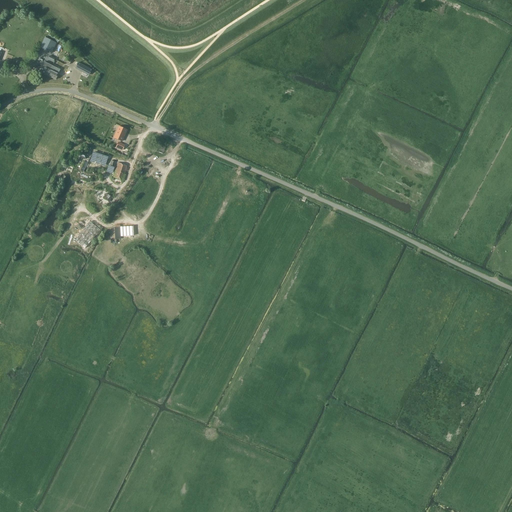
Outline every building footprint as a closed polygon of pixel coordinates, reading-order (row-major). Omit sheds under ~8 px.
[(45,38),(40,47),(51,53),(53,49),(56,43),(45,38)] [(55,80),(58,74),(60,70),(52,66),(45,62),(43,66),(40,72),(55,80)] [(78,63),(75,68),(87,74),(90,69),(83,65),(78,63)] [(118,126),(113,138),(120,141),(125,129),(118,126)] [(133,149),(129,158),(135,160),(136,158),(140,160),(143,154),(133,149)] [(93,151),(89,161),(105,166),(108,157),(93,151)] [(88,161),(90,156),(81,152),(71,175),(70,178),(72,180),(74,181),(77,180),(80,179),(88,182),(89,182),(93,174),(84,170),(84,171),(81,170),(85,160),(88,161)] [(125,174),(127,166),(123,164),(118,163),(114,175),(113,177),(113,178),(120,180),(121,180),(122,180),(124,181),(124,180),(125,178),(126,175),(125,174)] [(411,202),(405,205),(408,213),(413,211),(413,212),(415,211),(411,202)] [(87,234),(95,240),(101,232),(92,227),(87,234)]
